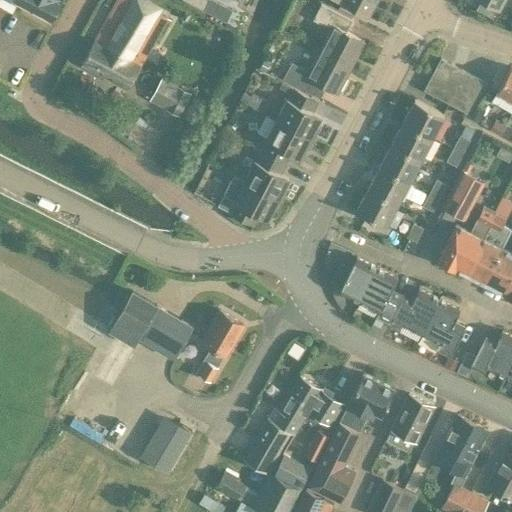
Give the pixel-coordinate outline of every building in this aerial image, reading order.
[(0,0),(0,4),(13,11),(18,0),(20,0),(50,16),(58,0),(0,0)] [(135,0),(115,0),(94,39),(82,62),(128,87),(166,17),(135,0)] [(185,0),(204,10),(208,0),(185,0)] [(208,0),(204,10),(213,14),(219,2),(214,0),(208,0)] [(338,0),(341,1),(369,16),(376,0),(338,0)] [(320,49),(351,66),(365,40),(346,30),(351,18),(322,3),(313,18),(331,28),(320,49)] [(337,92),(351,66),(320,49),(309,70),(292,61),(283,77),(320,96),(326,85),(337,92)] [(441,58),(430,80),(440,85),(451,64),(441,58)] [(271,63),(265,60),(260,69),(265,73),(271,63)] [(451,91),(462,69),(451,64),(440,85),(451,91)] [(497,90),(511,98),(511,66),(497,90)] [(462,96),(473,75),(462,69),(451,91),(462,96)] [(462,96),(472,102),(484,81),(473,75),(462,96)] [(165,77),(152,100),(176,114),(189,91),(165,77)] [(430,80),(424,91),(467,113),(472,102),(462,96),(451,91),(440,85),(430,80)] [(281,84),(279,90),(289,95),(292,90),(281,84)] [(287,97),(277,117),(314,137),(320,126),(317,124),(321,115),(313,111),(318,100),(294,87),(292,90),(289,95),(288,98),(287,97)] [(243,93),(240,99),(247,103),(250,96),(243,93)] [(415,99),(403,122),(432,137),(444,115),(415,99)] [(476,107),(470,118),(477,121),(483,111),(476,107)] [(262,149),(287,162),(292,151),(300,156),(305,147),(309,148),(314,137),(277,117),(266,137),(268,138),(262,149)] [(506,123),(496,118),(490,129),(500,135),(506,123)] [(403,122),(391,144),(421,160),(432,137),(403,122)] [(453,149),(463,154),(470,140),(460,135),(453,149)] [(391,144),(380,166),(409,182),(421,160),(391,144)] [(281,172),(287,162),(262,149),(257,159),(255,159),(245,179),(282,199),(288,187),(285,186),(289,177),(281,172)] [(456,166),(463,154),(453,149),(447,161),(456,166)] [(380,166),(368,188),(397,204),(409,182),(380,166)] [(443,206),(465,217),(483,181),(461,170),(443,206)] [(282,199),(245,179),(234,173),(218,204),(254,223),(260,212),(268,217),(273,208),(277,210),(282,199)] [(430,193),(440,198),(446,185),(437,180),(430,193)] [(397,204),(368,188),(356,211),(386,226),(397,204)] [(433,211),(440,198),(430,193),(423,206),(433,211)] [(484,205),(471,231),(456,224),(437,259),(456,269),(457,268),(466,272),(493,217),(492,217),(494,213),(495,211),(484,205)] [(492,217),(493,217),(466,272),(485,282),(502,247),(511,228),(502,223),(505,218),(494,213),(492,217)] [(417,239),(424,226),(414,221),(408,235),(417,239)] [(511,251),(511,252),(502,247),(485,282),(503,291),(511,272),(511,251)] [(359,301),(377,266),(357,257),(351,268),(348,275),(337,270),(332,280),(342,285),(339,291),(359,301)] [(359,301),(379,311),(377,317),(388,323),(399,301),(388,295),(392,288),(397,277),(377,266),(359,301)] [(511,272),(503,291),(503,292),(511,297),(511,272)] [(195,325),(158,303),(133,288),(110,327),(136,342),(141,334),(177,356),(195,325)] [(410,306),(399,301),(388,323),(399,329),(402,323),(422,333),(440,298),(419,288),(410,306)] [(461,308),(440,298),(422,333),(454,348),(461,332),(451,327),(461,308)] [(227,352),(245,321),(223,308),(204,339),(213,344),(208,353),(211,354),(204,367),(200,365),(198,370),(211,378),(219,364),(226,351),(227,352)] [(506,374),(511,362),(511,334),(502,330),(494,348),(482,343),(477,354),(471,365),(483,370),(486,365),(506,374)] [(466,349),(461,360),(471,365),(477,354),(466,349)] [(445,354),(441,364),(454,370),(458,361),(445,354)] [(364,370),(307,481),(339,497),(355,467),(344,461),(360,428),(358,426),(365,411),(372,415),(375,409),(382,413),(396,386),(364,370)] [(301,373),(291,390),(313,403),(311,406),(317,410),(314,415),(330,424),(333,419),(334,418),(338,410),(335,408),(341,398),(332,393),(334,391),(324,385),(323,387),(322,387),(323,386),(301,373)] [(276,404),(244,456),(267,470),(292,429),(295,431),(311,406),(313,403),(291,390),(281,407),(276,404)] [(391,427),(392,428),(386,439),(409,451),(415,439),(416,440),(435,404),(410,391),(391,427)] [(442,505),(456,511),(460,511),(472,490),(461,484),(468,472),(466,471),(489,428),(458,413),(435,457),(457,468),(451,480),(454,482),(442,505)] [(167,472),(192,430),(176,421),(170,432),(158,424),(140,455),(167,472)] [(306,451),(317,458),(330,433),(319,427),(306,451)] [(511,448),(510,453),(510,454),(505,464),(499,461),(487,484),(511,497),(511,448)] [(298,462),(290,479),(302,485),(310,468),(298,462)] [(268,470),(251,504),(266,511),(289,511),(302,488),(268,470)] [(245,484),(224,471),(216,484),(238,497),(245,484)] [(383,476),(378,487),(389,492),(384,502),(395,507),(405,486),(383,476)] [(305,486),(291,511),(315,511),(324,496),(305,486)] [(389,492),(378,487),(368,509),(374,511),(392,511),(395,507),(384,502),(389,492)] [(472,490),(460,511),(481,511),(489,499),(472,490)] [(216,511),(221,511),(226,505),(206,492),(200,502),(216,511)] [(263,511),(241,500),(235,511),(263,511)]
